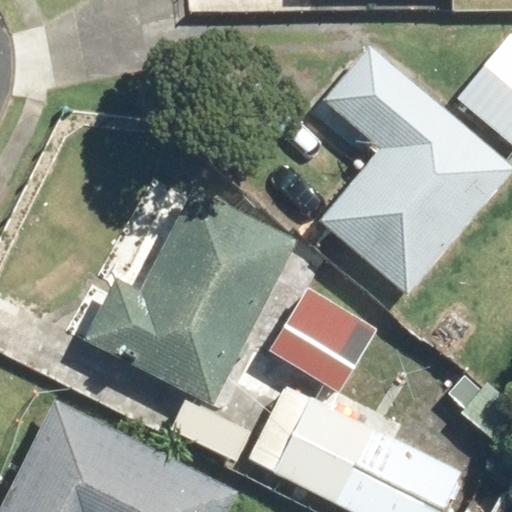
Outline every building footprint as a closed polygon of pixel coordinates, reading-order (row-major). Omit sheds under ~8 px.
[(511,162),(432,94),(429,98),(376,49),(330,98),(363,128),(385,148),(323,220),(408,293),(511,172),(511,162)] [(511,53),(473,106),(511,134),(511,53)] [(290,116),(261,150),(322,201),(351,167),(290,116)] [(94,349),(226,405),(296,242),(192,198),(152,291),(125,279),(94,349)] [(316,393),(279,473),(362,511),(446,511),(469,464),(316,393)] [(234,511),(246,490),(64,396),(8,511),(234,511)] [(253,430),(193,398),(175,432),(235,464),(253,430)]
